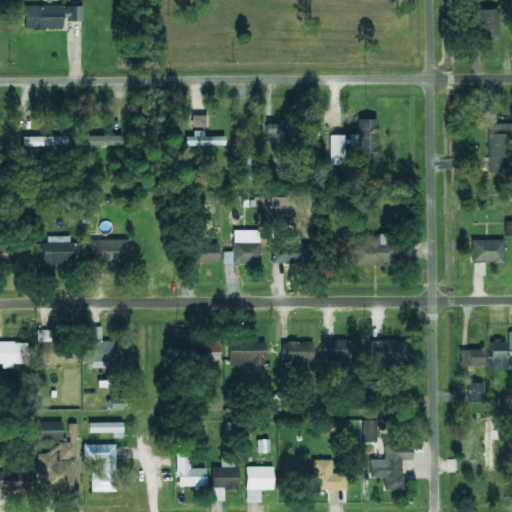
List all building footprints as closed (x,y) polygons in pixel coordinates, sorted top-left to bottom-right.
[(24,30),(62,30),(62,6),(24,6),(24,30)] [(80,8),(65,8),(65,21),(80,21),(80,8)] [(497,11),(476,11),(476,42),(497,42),(497,11)] [(206,116),(192,116),(192,129),(206,128),(206,116)] [(377,166),(377,119),(357,119),(357,166),(377,166)] [(290,144),(290,122),(267,122),(267,144),(290,144)] [(511,124),(487,124),(488,174),(511,173),(511,124)] [(203,136),(203,132),(192,132),(192,136),(184,136),(184,147),(225,147),(225,136),(203,136)] [(66,138),(21,138),(21,147),(66,147),(66,138)] [(239,181),(255,181),(255,156),(239,156),(239,181)] [(354,265),(409,263),(409,236),(366,237),(366,245),(353,245),(354,265)] [(247,238),(231,238),(231,265),(259,265),(259,242),(246,242),(247,238)] [(72,239),(43,239),(43,263),(72,263),(72,239)] [(127,263),(127,240),(90,241),(90,263),(127,263)] [(502,240),(469,240),(469,263),(502,263),(502,240)] [(0,243),(0,265),(13,265),(13,243),(0,243)] [(313,263),(313,243),(271,243),(271,263),(313,263)] [(217,245),(186,245),(186,263),(217,263),(217,245)] [(484,276),(484,264),(473,263),(473,276),(484,276)] [(120,367),(119,342),(100,342),(100,327),(89,328),(90,367),(120,367)] [(511,370),(511,331),(506,331),(506,341),(490,341),(490,370),(511,370)] [(219,341),(197,341),(197,361),(219,361),(219,341)] [(360,341),(323,341),(323,360),(360,360),(360,341)] [(405,361),(405,341),(370,341),(370,361),(405,361)] [(264,342),(229,342),(229,366),(264,366),(264,342)] [(0,364),(27,364),(27,343),(0,343),(0,364)] [(76,343),(41,343),(41,364),(76,364),(76,343)] [(312,361),(312,343),(281,343),(281,361),(291,361),(291,370),(300,370),(300,361),(312,361)] [(459,349),(459,366),(483,366),(483,349),(459,349)] [(466,403),(483,403),(483,384),(466,384),(466,403)] [(362,421),(362,444),(375,444),(375,421),(362,421)] [(62,440),(63,422),(39,422),(38,440),(62,440)] [(89,434),(113,433),(113,438),(123,438),(123,422),(89,423),(89,434)] [(484,471),(494,471),(494,425),(484,425),(484,471)] [(270,452),(269,440),(256,440),(257,453),(270,452)] [(36,454),(36,492),(73,492),(73,444),(46,444),(46,454),(36,454)] [(114,492),(114,445),(84,445),(84,463),(90,463),(90,492),(114,492)] [(401,460),(412,460),(412,447),(369,448),(370,479),(384,479),(384,491),(402,491),(401,460)] [(205,469),(189,469),(189,453),(176,453),(176,488),(205,488),(205,469)] [(0,473),(0,492),(32,492),(32,461),(19,461),(19,473),(0,473)] [(312,461),(312,491),(345,491),(345,473),(332,473),(332,461),(312,461)] [(211,467),(211,499),(222,499),(222,489),(238,489),(238,467),(211,467)] [(272,467),(244,467),(244,502),(258,502),(258,490),(272,490),(272,467)]
